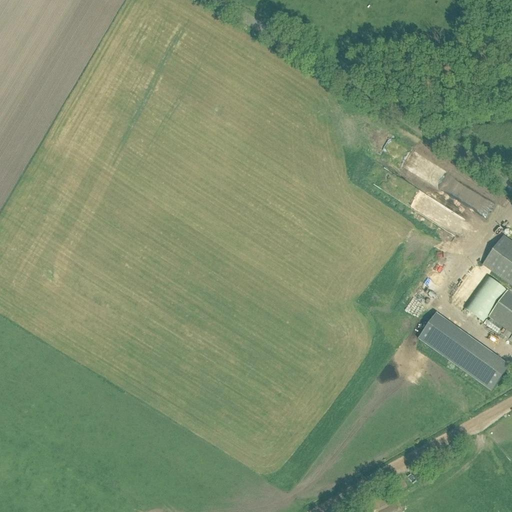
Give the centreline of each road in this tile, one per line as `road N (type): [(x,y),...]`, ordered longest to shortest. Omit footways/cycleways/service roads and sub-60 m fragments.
road 1 (tertiary): [(511,186),(214,0)]
road 2 (track): [(316,511),(511,399)]
